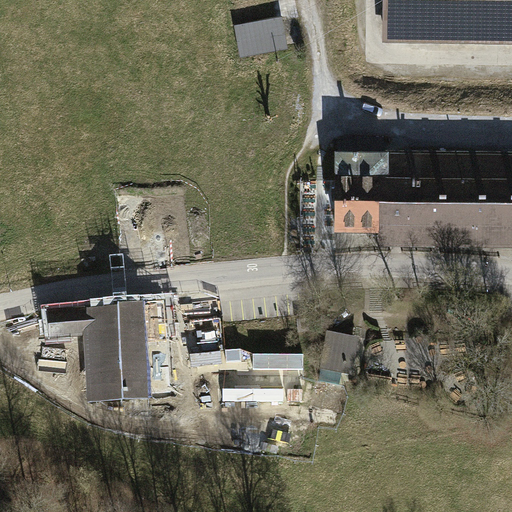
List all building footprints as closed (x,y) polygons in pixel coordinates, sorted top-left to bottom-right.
[(511,0),(381,0),(382,47),(511,47),(511,0)] [(282,19),(234,28),(240,55),(287,46),(282,19)] [(385,178),(386,157),(336,156),(336,229),(379,229),(380,178),(385,178)] [(511,158),(386,157),(385,178),(380,178),(379,229),(511,230),(511,158)] [(163,304),(90,309),(91,331),(96,397),(170,392),(163,304)] [(90,309),(50,313),(52,335),(91,331),(90,309)] [(308,319),(293,321),(294,333),(309,331),(308,319)] [(350,338),(325,333),(318,368),(343,373),(350,338)] [(340,388),(311,382),(306,406),(335,413),(340,388)]
